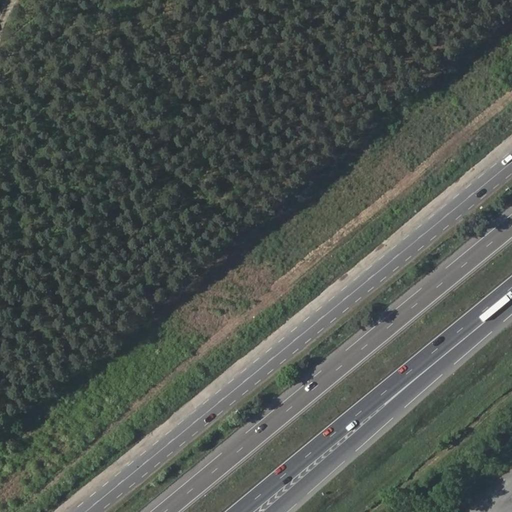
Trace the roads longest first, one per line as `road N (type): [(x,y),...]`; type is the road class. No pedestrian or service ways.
road 1 (secondary): [(511,163),(86,511)]
road 2 (motorway): [(511,225),(163,511)]
road 3 (motorway): [(239,511),(511,286)]
road 4 (motorway): [(275,511),(511,307)]
